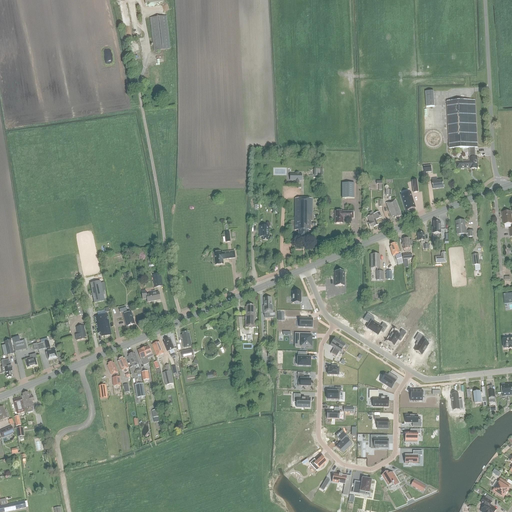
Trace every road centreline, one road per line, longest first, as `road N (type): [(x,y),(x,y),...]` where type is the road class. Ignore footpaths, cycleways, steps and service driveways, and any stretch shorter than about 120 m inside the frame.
road 1 (secondary): [(0,397),(303,268)]
road 2 (residential): [(337,323),(318,355),(318,439),(341,463),(370,469),(394,454),(397,391),(411,372)]
road 3 (secondary): [(303,268),(498,188)]
road 4 (unclassified): [(498,188),(484,0)]
